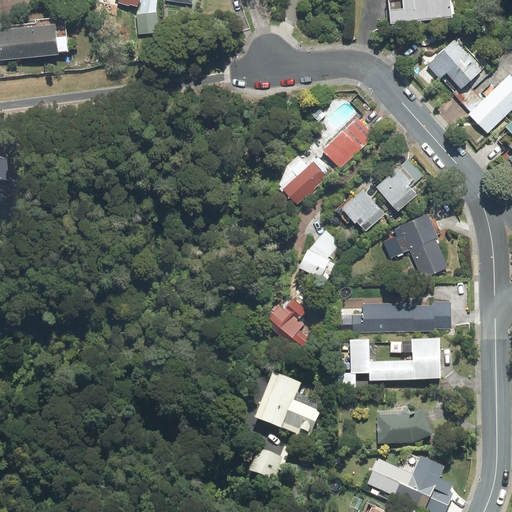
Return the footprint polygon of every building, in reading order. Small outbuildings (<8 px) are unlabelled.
[(450,16),(447,0),(403,0),(405,10),(390,12),(392,24),(450,16)] [(158,32),(156,14),(138,15),(140,34),(158,32)] [(52,26),(0,31),(0,56),(0,59),(55,54),(52,26)] [(478,70),(454,44),(430,66),(441,77),(446,72),(460,87),(478,70)] [(511,80),(509,77),(471,114),(487,130),(511,106),(511,80)] [(356,119),(324,149),(340,166),(372,137),(356,119)] [(511,122),(494,138),(511,157),(511,122)] [(323,176),(310,162),(283,187),(296,201),(323,176)] [(393,172),(377,186),(397,207),(413,193),(393,172)] [(381,213),(362,192),(344,208),(364,229),(381,213)] [(423,215),(400,225),(422,275),(445,265),(423,215)] [(310,250),(307,249),(298,266),(319,276),(327,259),(339,244),(325,232),(310,250)] [(303,310),(289,297),(267,321),(298,348),(307,338),(297,329),(302,323),(296,318),(303,310)] [(364,312),(349,312),(349,330),(450,328),(450,306),(364,308),(364,312)] [(442,380),(441,345),(413,345),(414,362),(375,363),(374,346),(354,346),(354,374),(370,374),(370,381),(442,380)] [(294,386),(272,377),(256,417),(307,437),(316,414),(287,403),(294,386)] [(420,412),(406,417),(379,418),(379,444),(412,443),(430,436),(420,412)] [(279,461),(259,453),(252,472),(272,480),(279,461)] [(414,472),(381,458),(370,485),(419,506),(433,511),(446,511),(455,492),(452,491),(455,483),(442,477),(446,466),(421,455),(414,472)]
